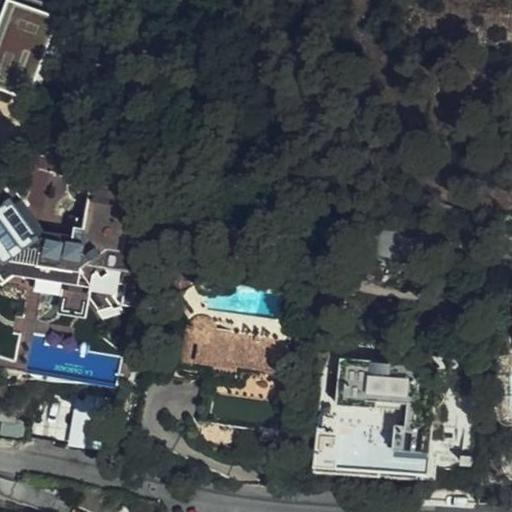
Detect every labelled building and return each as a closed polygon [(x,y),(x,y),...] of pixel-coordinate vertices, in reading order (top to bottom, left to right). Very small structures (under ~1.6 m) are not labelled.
[(3,27),(0,34),(0,82),(24,91),(31,71),(39,74),(61,12),(25,0),(10,0),(1,26),(3,27)] [(0,253),(15,274),(23,268),(38,271),(64,275),(61,294),(90,299),(99,311),(113,311),(98,290),(92,282),(93,272),(104,266),(121,270),(117,294),(124,295),(122,304),(145,309),(152,255),(145,254),(149,221),(131,218),(134,196),(90,190),(86,218),(77,217),(74,233),(73,240),(41,235),(17,201),(0,179),(0,253)] [(23,197),(17,201),(41,235),(73,240),(74,233),(46,228),(23,197)] [(409,228),(382,236),(389,259),(416,251),(409,228)] [(15,274),(0,253),(0,280),(2,283),(15,274)] [(92,282),(98,290),(117,294),(121,270),(104,266),(93,272),(92,282)] [(64,275),(38,271),(35,290),(61,294),(64,275)] [(222,296),(213,295),(206,290),(197,284),(193,290),(198,292),(211,309),(211,312),(195,309),(187,347),(166,343),(159,378),(181,378),(184,366),(218,373),(210,418),(265,428),(272,397),(296,401),(298,376),(295,375),(299,357),(306,358),(307,350),(300,349),(305,325),(304,319),(221,303),(222,296)] [(90,299),(61,294),(59,312),(87,317),(90,299)] [(19,325),(4,335),(0,338),(0,348),(6,350),(12,349),(20,341),(22,340),(24,330),(19,325)] [(41,368),(48,340),(38,337),(31,366),(41,368)] [(401,447),(439,450),(440,437),(451,438),(453,390),(444,389),(446,369),(421,367),(421,363),(349,356),(346,402),(385,406),(386,399),(403,401),(401,447)] [(73,398),(63,449),(69,451),(91,456),(103,404),(73,398)] [(0,419),(0,437),(22,441),(24,423),(0,419)] [(475,502),(479,455),(456,453),(452,500),(475,502)] [(100,511),(111,493),(52,481),(48,494),(22,484),(19,482),(19,480),(20,477),(0,474),(0,500),(12,505),(14,502),(42,511),(45,511),(50,498),(100,511)]
